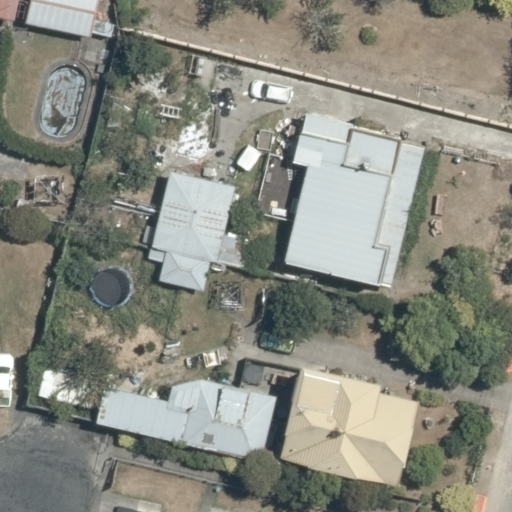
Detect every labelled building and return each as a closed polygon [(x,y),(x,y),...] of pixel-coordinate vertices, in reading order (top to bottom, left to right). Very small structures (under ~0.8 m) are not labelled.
[(0,0),(0,12),(17,16),(20,0),(0,0)] [(100,0),(32,0),(28,21),(94,35),(100,0)] [(427,145),(306,114),(295,154),(313,158),(287,258),(392,285),(427,145)] [(204,287),(208,261),(247,267),(253,231),(226,227),(233,182),(168,171),(159,226),(137,222),(134,243),(164,248),(158,280),(204,287)] [(303,362),(295,397),(283,455),(403,482),(422,397),(385,389),(386,380),(303,362)] [(175,370),(170,395),(106,381),(97,421),(262,457),(263,450),(276,393),(175,370)]
